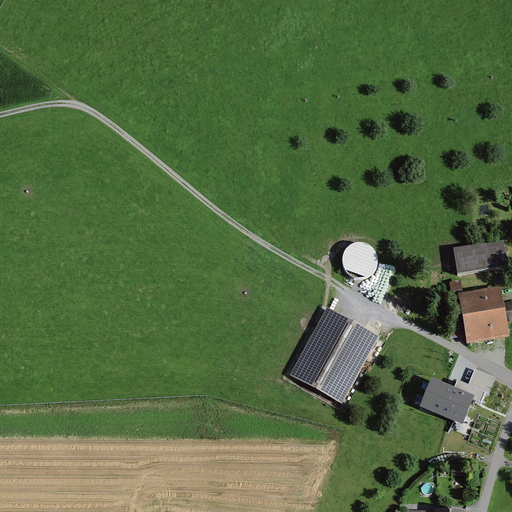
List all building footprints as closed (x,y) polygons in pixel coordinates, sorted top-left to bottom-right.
[(505,243),(453,252),(457,275),(509,266),(505,243)] [(509,337),(502,289),(459,295),(467,344),(509,337)] [(379,337),(327,309),(290,377),(342,405),(379,337)] [(491,396),(459,384),(439,433),(456,440),(466,415),(480,421),(486,408),(505,415),(511,399),(511,386),(497,380),(491,396)] [(348,511),(359,484),(333,474),(319,511),(348,511)]
